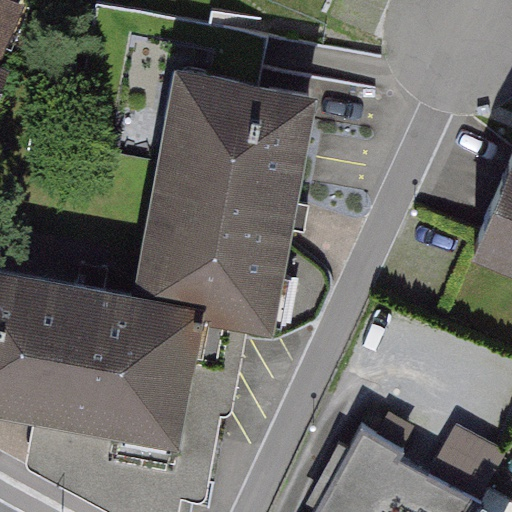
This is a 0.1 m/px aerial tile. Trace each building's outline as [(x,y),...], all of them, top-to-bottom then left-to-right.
[(0,94),(27,24),(0,13),(0,94)] [(277,314),(314,83),(186,62),(149,294),(277,314)] [(511,164),(474,255),(511,270),(511,164)] [(207,307),(0,272),(0,423),(182,454),(207,307)] [(331,511),(458,511),(469,489),(366,440),(331,511)] [(458,511),(511,511),(511,509),(469,489),(458,511)]
